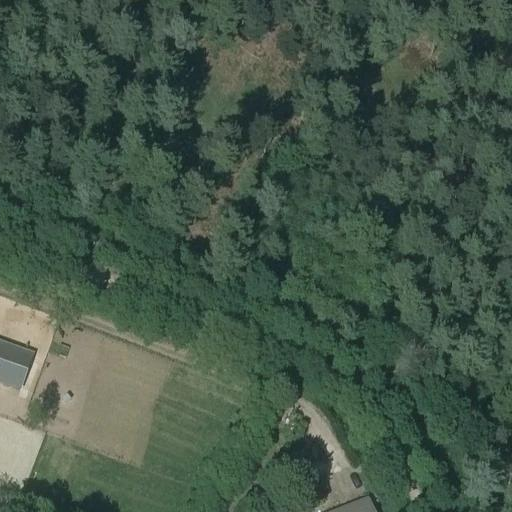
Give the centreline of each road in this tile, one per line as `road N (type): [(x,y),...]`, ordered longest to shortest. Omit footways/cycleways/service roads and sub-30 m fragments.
road 1 (unknown): [(0,167),(58,177),(248,268),(276,290),(342,299),(461,345),(511,347)]
road 2 (track): [(0,241),(347,385),(429,511)]
road 3 (track): [(347,385),(511,442)]
